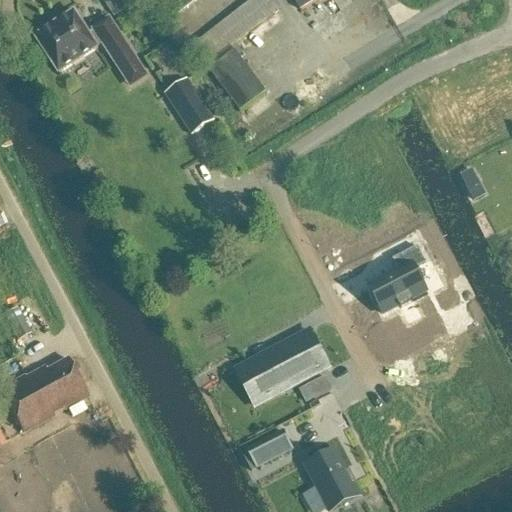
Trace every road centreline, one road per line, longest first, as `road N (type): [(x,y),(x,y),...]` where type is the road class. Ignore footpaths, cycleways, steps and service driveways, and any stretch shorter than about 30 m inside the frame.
road 1 (residential): [(511,34),(403,83),(275,176),(279,200),(377,392)]
road 2 (unclassified): [(170,511),(0,189)]
